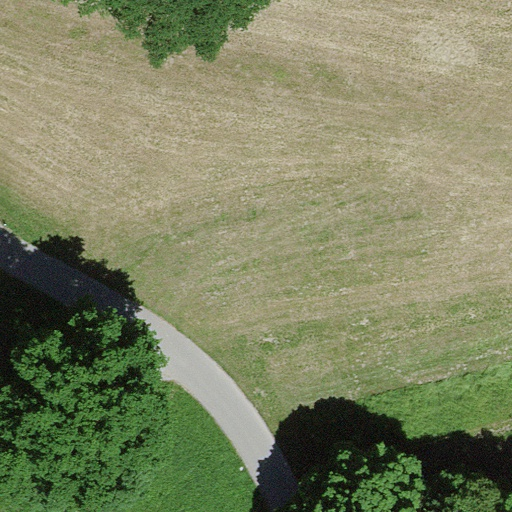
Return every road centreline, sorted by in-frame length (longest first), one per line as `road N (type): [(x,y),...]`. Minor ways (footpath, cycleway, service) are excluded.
road 1 (unclassified): [(287,511),(272,470),(179,362),(0,235)]
road 2 (track): [(60,511),(94,444),(123,325)]
